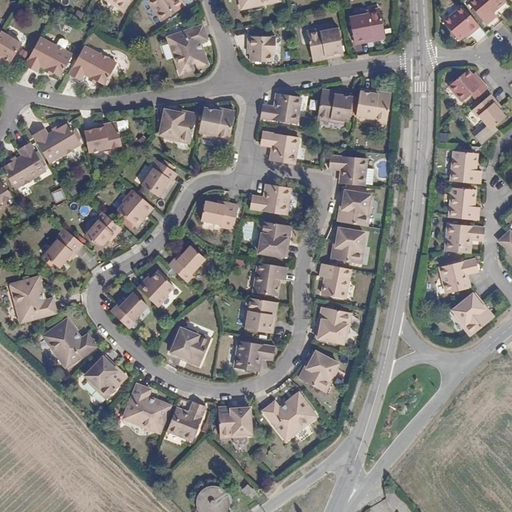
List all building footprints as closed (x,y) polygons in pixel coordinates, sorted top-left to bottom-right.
[(104,0),(127,15),(137,0),(104,0)] [(179,4),(176,0),(159,0),(152,4),(164,26),(188,13),(182,2),(179,4)] [(242,0),(244,7),(249,6),(251,13),(282,6),(280,0),(242,0)] [(494,16),(508,4),(504,0),(477,0),(469,7),(488,29),(498,20),(494,16)] [(472,39),(482,30),(464,9),(464,8),(444,25),(460,44),(466,39),(470,36),(472,39)] [(352,24),(357,47),(370,45),(369,43),(374,42),(375,47),(387,45),(382,19),(371,21),(370,18),(356,20),(357,23),(352,24)] [(199,51),(202,50),(201,48),(208,45),(203,31),(176,41),(177,44),(171,47),(182,80),(208,71),(203,55),(200,56),(199,51)] [(314,67),(328,65),(327,61),(332,60),(332,61),(345,59),(341,36),(335,37),(335,34),(321,37),(322,40),(309,42),(314,67)] [(0,50),(0,58),(5,61),(7,57),(12,60),(20,64),(30,46),(9,35),(0,50)] [(42,36),(27,65),(38,71),(42,65),(48,68),(53,70),(62,75),(74,53),(65,49),(66,47),(57,43),(56,44),(42,36)] [(253,58),(253,62),(253,70),(274,70),(275,63),(277,63),(278,45),(250,45),(250,58),(253,58)] [(83,75),(89,79),(95,81),(104,86),(115,64),(108,61),(109,59),(99,54),(98,55),(84,48),(69,76),(80,82),(83,75)] [(476,84),(473,81),(468,76),(450,92),(463,107),(472,99),(484,89),(478,82),(476,84)] [(484,89),(472,99),(477,104),(489,94),(484,89)] [(335,97),(321,95),(318,120),(329,122),(329,125),(343,128),(344,125),(348,126),(352,100),(340,98),(339,101),(335,100),(335,97)] [(373,100),(374,97),(360,95),(355,121),(360,122),(360,124),(374,127),(374,124),(386,126),(390,99),(378,98),(378,100),(373,100)] [(263,108),(260,123),(295,129),(301,102),(293,101),(278,98),(275,110),(263,108)] [(506,123),(500,116),(494,109),(497,106),(492,100),(474,115),(492,135),(506,123)] [(503,113),(497,106),(494,109),(500,116),(503,113)] [(219,116),(219,113),(205,109),(199,136),(204,137),(203,140),(219,143),(219,140),(230,143),(236,116),(224,114),(223,117),(219,116)] [(179,117),(180,113),(170,111),(167,112),(161,137),(165,138),(165,140),(178,143),(179,140),(191,142),(197,117),(184,114),(183,118),(179,117)] [(83,137),(87,158),(119,152),(115,128),(99,131),(100,134),(83,137)] [(60,133),(54,137),(49,140),(45,134),(33,140),(49,168),(64,159),(64,160),(73,155),(73,154),(80,150),(68,129),(60,133)] [(263,135),(260,146),(260,149),(272,151),(271,165),(294,169),(299,142),(263,135)] [(1,170),(14,191),(20,187),(21,188),(31,182),(30,181),(45,173),(29,145),(17,152),(20,159),(14,162),(10,165),(1,170)] [(451,182),(480,185),(481,174),(477,173),(474,173),(475,168),(478,169),(479,158),(454,156),(451,182)] [(339,189),(362,191),(366,165),(330,160),(329,173),(340,175),(339,189)] [(167,182),(169,184),(175,177),(154,162),(139,182),(157,195),(162,188),(167,182)] [(0,212),(15,203),(3,182),(0,183),(0,212)] [(263,200),(251,198),(249,212),(285,218),(290,192),(287,191),(266,188),(263,200)] [(454,189),(450,218),(480,221),(481,209),(476,209),(473,208),(473,205),(476,205),(477,191),(454,189)] [(131,225),(137,218),(142,213),(145,216),(151,209),(131,192),(115,211),(131,225)] [(343,213),(340,213),(338,226),(363,230),(365,218),(368,218),(370,205),(368,204),(369,200),(343,196),(341,207),(344,208),(343,213)] [(236,209),(224,207),(224,211),(215,209),(203,207),(199,226),(231,232),(236,209)] [(120,230),(100,212),(83,231),(100,246),(106,239),(111,233),(114,236),(120,230)] [(484,243),(486,228),(450,224),(447,252),(470,254),(471,246),(469,245),(469,241),(472,241),(484,243)] [(284,260),(286,247),(283,246),(284,242),(287,242),(289,229),(263,225),(260,238),(258,238),(255,251),(258,251),(258,256),(284,260)] [(55,268),(63,259),(69,253),(71,255),(80,246),(62,230),(40,255),(55,268)] [(336,232),(334,246),(336,247),(336,250),(333,250),(330,264),(355,268),(358,256),(360,257),(363,241),(361,241),(361,237),(336,232)] [(511,232),(509,233),(501,241),(504,245),(511,253),(511,232)] [(111,233),(106,239),(110,241),(114,236),(111,233)] [(187,251),(181,257),(175,262),(173,260),(166,267),(185,285),(203,266),(187,251)] [(471,275),(479,273),(476,259),(440,270),(447,294),(471,287),(469,280),(466,281),(465,277),(468,276),(471,275)] [(285,271),(257,266),(252,296),(273,300),(276,282),(283,283),(285,271)] [(349,274),(320,267),(318,280),(324,281),(320,298),(343,302),(349,274)] [(144,286),(142,283),(136,290),(154,307),(172,289),(156,274),(149,281),(144,286)] [(8,287),(18,322),(24,320),(25,322),(54,314),(50,301),(43,303),(42,299),(39,300),(38,295),(41,294),(37,279),(8,287)] [(481,305),(483,303),(475,293),(474,292),(454,310),(457,314),(455,315),(464,326),(466,324),(473,333),(494,316),(486,307),(483,309),(481,305)] [(126,307),(123,305),(117,311),(135,329),(153,311),(137,296),(130,303),(126,307)] [(247,313),(244,313),(242,326),(244,327),(244,333),(270,337),(272,324),(270,324),(270,320),(273,321),(275,305),(249,301),(247,313)] [(321,311),(318,324),(321,325),(321,329),(318,329),(315,341),(340,346),(341,343),(343,343),(346,328),(344,328),(346,316),(321,311)] [(71,334),(74,332),(66,320),(42,338),(63,365),(68,361),(70,364),(93,347),(85,336),(80,340),(77,336),(74,338),(71,334)] [(195,339),(196,336),(182,331),(181,333),(178,332),(169,355),(182,360),(183,357),(187,359),(186,362),(199,367),(207,343),(195,339)] [(272,346),(237,341),(232,369),(255,372),(257,359),(270,361),(272,346)] [(308,369),(305,368),(299,380),(322,393),(329,381),(331,382),(337,371),(335,370),(337,366),(314,353),(307,364),(310,365),(308,369)] [(109,367),(111,364),(102,355),(84,375),(92,383),(90,385),(101,395),(102,393),(106,396),(124,377),(115,368),(112,371),(109,367)] [(83,377),(90,385),(92,383),(84,375),(83,377)] [(329,381),(322,393),(324,394),(331,382),(329,381)] [(147,402),(147,398),(144,397),(147,389),(134,385),(125,411),(129,412),(126,420),(157,431),(166,405),(152,400),(151,403),(147,402)] [(282,431),(286,437),(312,417),(296,395),(283,404),(285,407),(282,409),(280,406),(277,409),(273,403),(263,411),(279,433),(282,431)] [(204,405),(190,400),(186,411),(173,406),(165,429),(192,439),(204,405)] [(216,408),(219,434),(232,433),(233,436),(233,442),(236,444),(245,443),(248,441),(247,434),(246,434),(246,432),(250,432),(248,406),(235,406),(235,410),(230,410),(230,407),(216,408)] [(250,489),(245,484),(239,490),(244,495),(250,489)] [(226,496),(225,493),(222,489),(218,487),(214,485),(210,485),(206,486),(203,487),(200,489),(198,491),(196,494),(194,498),(194,501),(194,505),(195,509),(196,511),(224,511),(226,508),(228,505),(228,500),(226,496)]
